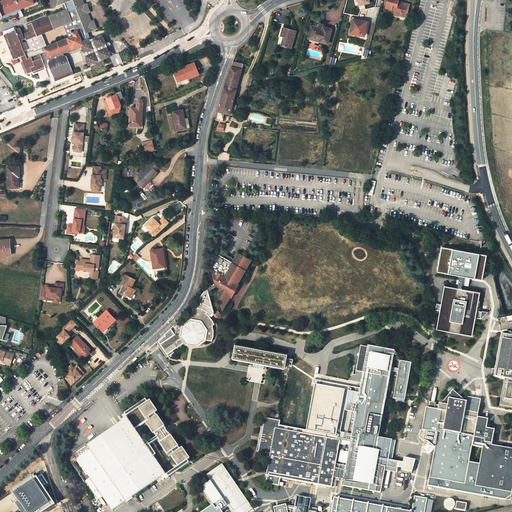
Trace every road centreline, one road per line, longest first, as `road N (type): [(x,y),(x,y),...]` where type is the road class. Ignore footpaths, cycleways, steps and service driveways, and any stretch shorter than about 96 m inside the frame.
road 1 (unclassified): [(227,56),(200,153),(185,289),(0,476)]
road 2 (primary): [(474,22),(478,147),(511,251)]
road 3 (tertiary): [(199,38),(0,125)]
